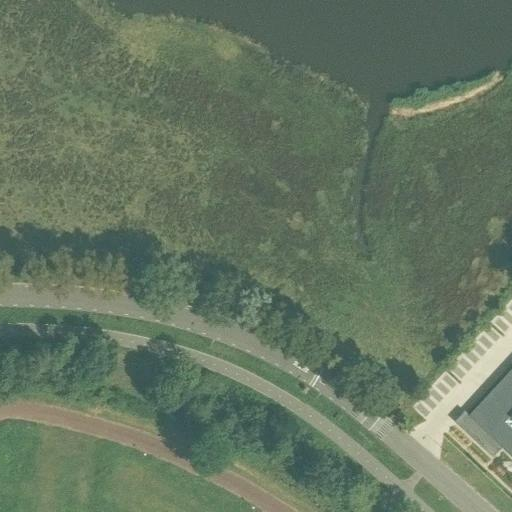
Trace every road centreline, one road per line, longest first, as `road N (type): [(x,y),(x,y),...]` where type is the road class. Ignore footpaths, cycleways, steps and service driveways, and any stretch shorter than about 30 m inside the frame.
road 1 (secondary): [(483,511),(317,381),(224,331),(132,306),(0,295)]
road 2 (residential): [(0,416),(68,418),(202,469),(278,511)]
